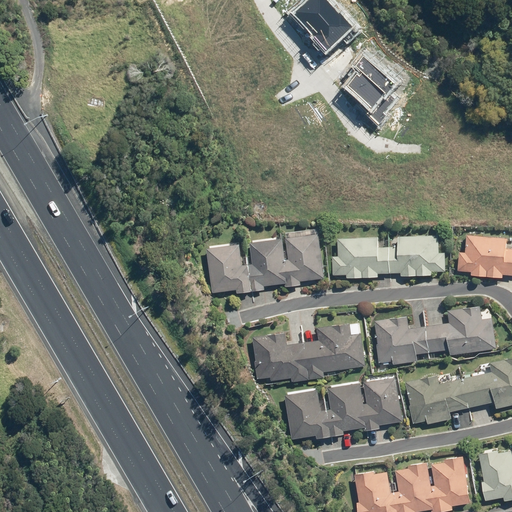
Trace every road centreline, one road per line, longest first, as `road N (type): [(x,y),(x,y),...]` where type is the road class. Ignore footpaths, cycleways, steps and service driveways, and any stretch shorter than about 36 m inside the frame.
road 1 (motorway): [(0,113),(181,408)]
road 2 (motorway): [(165,511),(0,226)]
road 3 (residential): [(229,321),(340,298),(491,288)]
road 4 (residential): [(321,458),(511,425)]
road 5 (track): [(26,156),(35,80),(7,0)]
road 6 (residential): [(313,75),(376,141),(416,145)]
road 7 (motorway): [(181,408),(257,511)]
